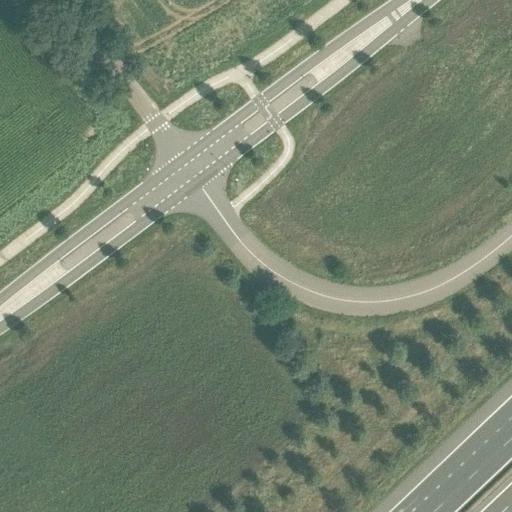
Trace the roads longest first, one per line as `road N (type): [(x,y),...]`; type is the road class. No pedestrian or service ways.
road 1 (unclassified): [(511,247),(430,298),(392,308),(317,302),(261,270),(195,182)]
road 2 (secondary): [(195,182),(428,0)]
road 3 (secondary): [(398,0),(180,162)]
road 4 (secondary): [(0,329),(195,182)]
road 5 (secondary): [(180,162),(0,301)]
road 6 (unclassified): [(180,162),(62,0)]
